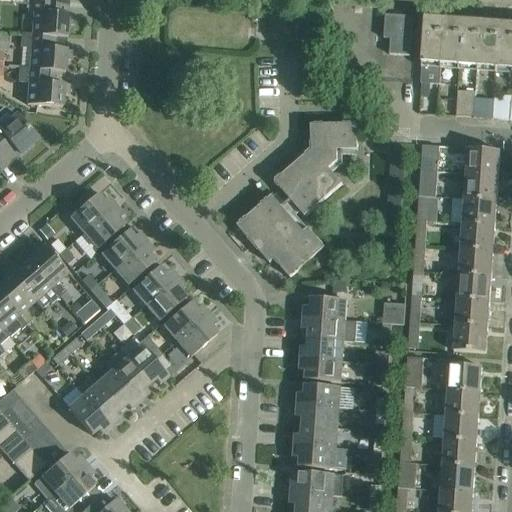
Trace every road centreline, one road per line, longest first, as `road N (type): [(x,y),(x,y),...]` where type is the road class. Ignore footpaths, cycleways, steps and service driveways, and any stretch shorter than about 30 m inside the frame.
road 1 (residential): [(193,224),(280,149),(288,127),(286,61)]
road 2 (residential): [(116,459),(229,354),(251,355)]
road 3 (residential): [(240,511),(251,355)]
road 4 (residential): [(251,355),(249,288),(193,224)]
road 5 (residential): [(0,226),(107,130)]
road 6 (residential): [(107,130),(112,0)]
road 7 (residential): [(193,224),(107,130)]
